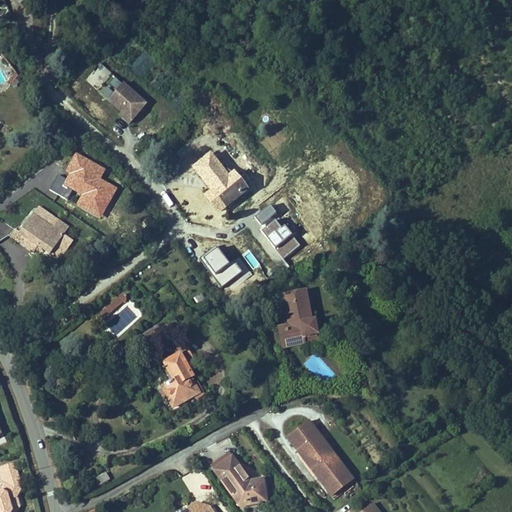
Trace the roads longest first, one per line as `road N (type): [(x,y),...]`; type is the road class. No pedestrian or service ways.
road 1 (residential): [(55,511),(265,404),(280,381)]
road 2 (residential): [(55,511),(0,344)]
